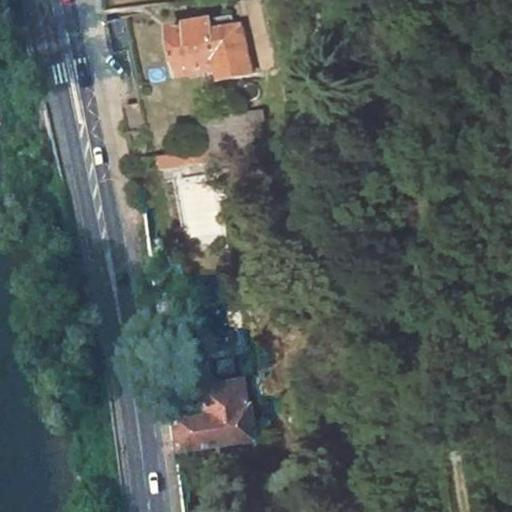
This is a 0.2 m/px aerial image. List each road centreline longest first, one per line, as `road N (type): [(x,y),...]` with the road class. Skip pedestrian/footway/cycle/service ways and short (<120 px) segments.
road 1 (primary): [(57,0),(140,436),(146,511)]
road 2 (track): [(410,0),(437,332),(464,511)]
